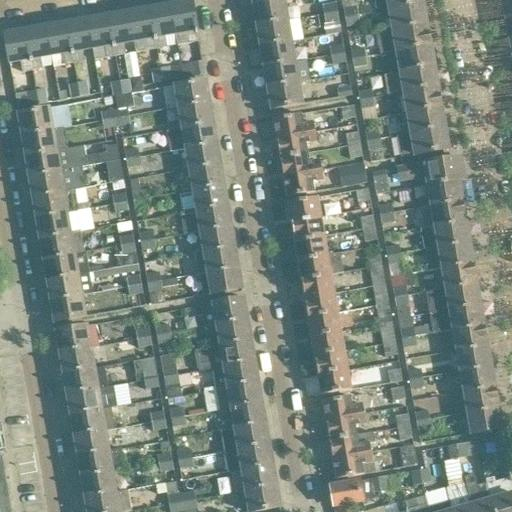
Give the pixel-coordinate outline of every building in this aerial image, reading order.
[(288,21),(285,0),(253,6),(255,14),(252,16),(254,23),(257,25),(257,27),(288,21)] [(359,16),(355,0),(341,0),(345,18),(359,16)] [(424,5),(423,0),(374,0),(377,12),(387,10),(388,11),(424,5)] [(511,20),(511,0),(503,0),(502,0),(505,21),(511,20)] [(191,1),(171,5),(176,36),(178,46),(188,44),(199,42),(192,4),(191,1)] [(337,12),(336,3),(322,5),(324,14),(337,12)] [(176,36),(171,5),(150,9),(157,49),(167,47),(165,38),(176,36)] [(427,26),(424,5),(388,11),(391,32),(427,26)] [(157,49),(150,9),(129,12),(134,44),(135,44),(136,53),(157,49)] [(134,44),(129,12),(108,16),(115,56),(126,54),(124,45),(134,44)] [(339,21),(337,12),(324,14),(325,23),(339,21)] [(115,56),(108,16),(87,20),(93,51),(94,60),(115,56)] [(360,25),(359,16),(345,18),(347,28),(360,25)] [(93,51),(87,20),(67,23),(74,63),(85,61),(83,53),(93,51)] [(292,42),(288,21),(257,27),(258,34),(256,37),(257,44),(260,46),(261,48),(292,42)] [(74,63),(67,23),(46,27),(51,58),(63,56),(65,65),(74,63)] [(427,26),(391,32),(380,34),(383,55),(395,53),(431,46),(427,26)] [(51,58),(46,27),(25,31),(32,70),(42,68),(41,60),(51,58)] [(32,70),(25,31),(4,34),(11,74),(32,70)] [(296,64),(296,62),(292,42),(261,48),(262,55),(260,58),(261,65),(264,66),(264,69),(296,64)] [(345,55),(343,45),(329,47),(331,57),(345,55)] [(435,67),(431,46),(395,53),(398,73),(435,67)] [(366,58),(364,48),(351,50),(352,60),(366,58)] [(348,76),(345,55),(331,57),(335,78),(348,76)] [(367,66),(366,58),(352,60),(354,69),(367,66)] [(204,75),(202,61),(181,65),(184,79),(204,75)] [(308,82),(305,62),(305,61),(296,62),(296,64),(264,69),(265,76),(263,78),(264,85),(267,86),(268,90),(300,84),(307,83),(307,82),(308,82)] [(172,81),(170,67),(160,69),(163,82),(172,81)] [(435,67),(398,73),(386,75),(389,96),(402,94),(438,88),(435,67)] [(163,82),(160,69),(151,70),(153,84),(163,82)] [(132,94),(129,80),(120,82),(122,95),(132,94)] [(89,96),(87,82),(77,84),(80,97),(89,96)] [(122,95),(120,82),(111,83),(113,97),(122,95)] [(209,103),(206,82),(164,89),(168,110),(177,109),(209,103)] [(80,97),(77,84),(68,85),(71,99),(80,97)] [(304,105),(300,84),(268,90),(269,98),(267,100),(268,106),(271,107),(271,111),(304,105)] [(352,96),(350,87),(337,90),(338,99),(352,96)] [(442,109),(438,88),(402,94),(406,115),(442,109)] [(48,103),(46,89),(36,91),(38,105),(48,103)] [(374,99),(372,89),(358,91),(360,101),(374,99)] [(38,105),(36,91),(16,94),(17,108),(38,105)] [(375,108),(374,99),(360,101),(361,110),(375,108)] [(213,124),(209,103),(177,109),(180,129),(213,124)] [(356,118),(354,106),(341,108),(343,120),(356,118)] [(129,116),(128,108),(114,110),(115,119),(129,116)] [(55,130),(51,109),(18,115),(22,136),(55,130)] [(445,130),(442,109),(406,115),(409,134),(409,136),(445,130)] [(115,119),(114,110),(100,112),(102,121),(115,119)] [(131,126),(129,116),(115,119),(117,128),(131,126)] [(315,133),(313,122),(303,124),(301,116),(273,121),(276,140),(315,133)] [(115,119),(102,121),(103,131),(117,128),(115,119)] [(213,124),(180,129),(166,132),(170,153),(184,150),(217,144),(213,124)] [(64,128),(55,130),(22,136),(25,157),(68,149),(64,128)] [(449,150),(445,130),(409,136),(409,134),(397,137),(401,159),(449,150)] [(381,141),(379,131),(365,133),(367,143),(381,141)] [(361,145),(359,132),(345,134),(348,147),(361,145)] [(308,154),(306,145),(309,144),(309,145),(317,143),(315,133),(276,140),(280,159),(309,154),(309,153),(308,154)] [(384,160),(381,141),(367,143),(370,163),(384,160)] [(220,165),(217,144),(184,150),(188,171),(220,165)] [(82,167),(106,163),(106,164),(120,162),(117,145),(92,149),(93,155),(86,156),(84,147),(68,149),(25,157),(29,178),(83,168),(82,167)] [(363,157),(361,145),(348,147),(350,160),(363,157)] [(140,158),(138,149),(124,151),(126,160),(140,158)] [(310,162),(309,154),(280,159),(283,179),(322,172),(320,160),(310,162)] [(141,167),(140,158),(126,160),(128,169),(141,167)] [(464,179),(461,161),(462,161),(461,159),(397,170),(399,183),(424,179),(426,187),(458,181),(459,182),(465,181),(465,179),(464,179)] [(123,181),(120,162),(106,164),(109,184),(123,181)] [(367,183),(365,171),(364,164),(339,169),(342,187),(354,185),(355,186),(367,183)] [(224,186),(220,165),(188,171),(191,192),(224,186)] [(86,188),(83,168),(29,178),(32,198),(76,191),(75,190),(86,188)] [(388,180),(386,171),(372,173),(374,182),(388,180)] [(324,181),(322,172),(283,179),(286,198),(318,193),(316,182),(324,181)] [(462,202),(459,182),(458,181),(426,187),(428,198),(418,199),(419,208),(429,207),(429,208),(462,202)] [(227,207),(224,186),(191,192),(195,211),(195,212),(227,207)] [(371,201),(369,189),(355,191),(357,204),(371,201)] [(147,199),(145,190),(132,192),(133,201),(147,199)] [(79,211),(76,191),(32,198),(36,219),(77,212),(77,211),(79,211)] [(127,203),(126,193),(112,196),(113,205),(127,203)] [(149,208),(147,199),(133,201),(135,210),(149,208)] [(322,218),(319,199),(288,204),(291,224),(322,218)] [(466,222),(462,202),(429,208),(433,228),(466,222)] [(129,212),(127,203),(113,205),(115,214),(129,212)] [(393,213),(392,204),(378,206),(380,215),(393,213)] [(231,227),(227,207),(195,212),(195,211),(180,214),(184,235),(191,234),(231,227)] [(81,233),(77,212),(36,219),(40,240),(81,233)] [(395,222),(393,213),(380,215),(381,225),(395,222)] [(376,229),(373,215),(360,218),(362,231),(376,229)] [(325,237),(322,218),(291,224),(294,243),(325,237)] [(469,243),(466,222),(433,228),(437,248),(437,249),(469,243)] [(235,248),(231,227),(191,234),(195,255),(235,248)] [(378,241),(376,229),(362,231),(364,243),(378,241)] [(154,240),(153,231),(139,233),(141,242),(154,240)] [(84,252),(81,233),(40,240),(43,261),(86,253),(86,252),(84,252)] [(401,256),(398,233),(383,236),(385,248),(386,248),(387,258),(401,256)] [(135,245),(133,235),(119,237),(121,246),(121,247),(135,245)] [(329,257),(329,255),(325,237),(294,243),(298,262),(329,257)] [(156,249),(154,240),(141,242),(142,252),(156,249)] [(473,264),(469,243),(437,249),(437,248),(425,250),(428,271),(440,269),(441,270),(473,264)] [(138,266),(135,245),(121,247),(121,246),(115,247),(119,268),(119,269),(138,266)] [(238,269),(235,248),(195,255),(199,275),(200,275),(200,276),(238,269)] [(103,272),(102,271),(101,266),(89,268),(86,253),(43,261),(47,282),(103,272)] [(344,273),(340,255),(340,253),(329,255),(329,257),(298,262),(301,281),(332,276),(344,273)] [(382,267),(380,253),(367,256),(369,269),(382,267)] [(402,275),(400,264),(403,264),(401,256),(387,258),(391,277),(402,275)] [(477,284),(473,264),(441,270),(444,290),(477,284)] [(139,272),(138,266),(119,269),(119,268),(102,271),(103,272),(47,282),(51,303),(83,297),(83,296),(93,294),(90,281),(139,272)] [(386,286),(382,267),(369,269),(373,289),(386,286)] [(242,290),(238,269),(200,276),(203,297),(242,290)] [(160,273),(146,275),(148,285),(161,282),(161,281),(160,273)] [(142,287),(140,275),(126,278),(128,289),(142,287)] [(335,295),(335,294),(332,276),(301,281),(304,301),(335,295)] [(165,303),(162,288),(178,285),(177,279),(161,281),(161,282),(148,285),(151,306),(165,303)] [(480,305),(477,284),(444,290),(426,293),(430,315),(480,305)] [(389,305),(386,286),(373,289),(376,308),(389,305)] [(145,306),(142,287),(128,289),(131,308),(145,306)] [(408,296),(406,287),(393,289),(394,299),(408,296)] [(353,311),(353,307),(349,307),(347,292),(335,294),(335,295),(304,301),(308,320),(339,314),(353,311)] [(411,317),(409,305),(410,305),(408,296),(394,299),(398,320),(412,318),(412,317),(411,317)] [(87,318),(83,297),(51,303),(54,323),(87,318)] [(248,320),(244,300),(200,307),(204,328),(215,326),(248,320)] [(393,325),(389,305),(376,308),(379,327),(393,325)] [(484,326),(480,305),(430,315),(431,325),(414,328),(412,318),(398,320),(402,341),(416,339),(433,335),(484,326)] [(342,334),(339,314),(308,320),(311,339),(342,334)] [(251,341),(248,320),(215,326),(219,347),(251,341)] [(169,325),(155,327),(157,336),(170,334),(169,325)] [(396,344),(393,325),(379,327),(383,346),(396,344)] [(488,347),(484,326),(451,332),(455,353),(488,347)] [(93,348),(89,327),(56,333),(60,353),(93,348)] [(150,337),(149,328),(135,331),(137,340),(150,337)] [(172,343),(170,334),(157,336),(158,346),(172,343)] [(346,353),(342,334),(311,339),(315,358),(346,353)] [(154,358),(150,337),(137,340),(140,361),(154,358)] [(417,346),(416,339),(402,341),(403,349),(417,346)] [(255,362),(251,341),(219,347),(209,349),(213,369),(255,362)] [(398,355),(396,344),(383,346),(385,358),(398,355)] [(491,368),(488,347),(455,353),(459,374),(491,368)] [(93,348),(60,353),(63,374),(96,368),(93,348)] [(349,372),(346,353),(315,358),(318,377),(349,372)] [(158,379),(154,359),(134,363),(136,375),(143,374),(144,381),(158,379)] [(255,362),(213,369),(216,390),(226,388),(226,389),(259,383),(255,362)] [(178,375),(176,366),(163,369),(164,378),(178,375)] [(108,388),(105,367),(104,367),(96,368),(63,374),(67,395),(108,388)] [(495,389),(491,368),(459,374),(463,394),(495,389)] [(403,382),(401,369),(387,372),(390,384),(403,382)] [(423,378),(421,369),(407,371),(409,381),(423,378)] [(352,391),(349,372),(318,377),(321,397),(352,391)] [(179,385),(178,375),(164,378),(165,387),(179,385)] [(424,388),(423,378),(409,381),(410,390),(424,388)] [(160,388),(158,379),(144,381),(146,390),(160,388)] [(262,404),(259,383),(226,389),(226,388),(216,390),(220,411),(262,404)] [(406,399),(404,387),(390,389),(392,402),(406,399)] [(100,389),(67,395),(71,416),(104,410),(100,389)] [(499,409),(495,389),(463,394),(466,415),(499,409)] [(365,415),(363,404),(352,406),(351,398),(323,402),(326,422),(365,415)] [(266,425),(262,404),(220,411),(218,411),(220,422),(231,420),(233,430),(266,425)] [(185,417),(183,407),(170,410),(171,419),(185,417)] [(115,429),(112,409),(104,410),(71,416),(74,437),(107,431),(115,429)] [(502,430),(499,409),(466,415),(470,436),(502,430)] [(430,420),(429,410),(415,413),(416,422),(430,420)] [(165,420),(164,411),(150,414),(151,423),(165,420)] [(411,428),(408,414),(395,416),(398,430),(411,428)] [(356,427),(367,426),(365,415),(326,422),(329,441),(357,437),(357,436),(356,427)] [(187,426),(185,417),(171,419),(173,428),(187,426)] [(167,430),(165,420),(151,423),(153,432),(167,430)] [(432,429),(430,420),(416,422),(418,431),(432,429)] [(269,446),(266,425),(233,430),(221,433),(225,453),(237,451),(269,446)] [(413,439),(411,428),(398,430),(400,441),(413,439)] [(110,452),(107,431),(74,437),(78,458),(110,452)] [(376,454),(376,451),(373,434),(373,433),(357,436),(357,437),(329,441),(333,461),(372,454),(376,454)] [(506,451),(503,437),(476,442),(480,456),(496,454),(496,452),(506,451)] [(468,457),(465,444),(456,445),(458,459),(468,457)] [(458,459),(456,445),(438,448),(441,461),(449,460),(449,461),(458,459)] [(269,446),(237,451),(225,453),(227,466),(213,469),(214,477),(230,474),(273,467),(269,446)] [(417,466),(414,446),(400,448),(404,468),(417,466)] [(438,459),(436,449),(421,452),(426,470),(420,471),(422,485),(431,483),(429,470),(431,469),(429,461),(438,459)] [(122,450),(110,452),(78,458),(82,478),(114,473),(114,472),(125,471),(122,450)] [(192,459),(190,450),(177,452),(179,461),(192,459)] [(172,462),(171,453),(157,455),(159,465),(172,462)] [(376,474),(372,454),(333,461),(336,480),(376,474)] [(0,511),(11,511),(2,457),(0,457),(0,511)] [(194,468),(192,459),(179,461),(180,470),(194,468)] [(174,471),(172,462),(159,465),(160,473),(174,471)] [(273,467),(230,474),(234,495),(244,493),(277,487),(273,467)] [(422,485),(420,471),(411,473),(413,486),(422,485)] [(118,493),(118,492),(114,473),(82,478),(85,499),(118,493)] [(494,511),(487,484),(477,486),(474,475),(464,478),(469,497),(471,504),(470,504),(472,511),(494,511)] [(389,490),(387,477),(378,478),(380,492),(389,490)] [(511,511),(511,490),(510,478),(495,482),(494,477),(485,480),(487,484),(494,511),(511,511)] [(380,492),(378,478),(369,480),(371,494),(380,492)] [(183,504),(181,493),(178,494),(176,482),(165,484),(169,506),(183,504)] [(354,511),(353,506),(364,504),(361,482),(330,487),(334,508),(337,507),(337,511),(354,511)] [(277,487),(244,493),(247,511),(258,511),(280,508),(277,487)] [(131,511),(128,492),(128,491),(118,492),(118,493),(85,499),(87,511),(131,511)] [(196,501),(195,491),(181,493),(183,504),(196,501)] [(428,511),(428,507),(425,496),(405,502),(408,511),(428,511)] [(471,504),(469,497),(449,503),(448,503),(450,511),(472,511),(470,504),(471,504)] [(198,509),(196,501),(183,504),(184,511),(198,509)] [(450,511),(448,503),(446,502),(428,507),(428,511),(450,511)]
